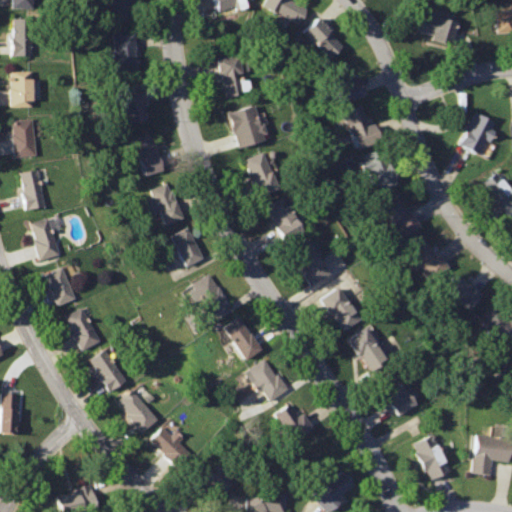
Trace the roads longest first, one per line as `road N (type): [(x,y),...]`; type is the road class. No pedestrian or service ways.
road 1 (residential): [(402,511),(207,180),(186,114),(172,0)]
road 2 (residential): [(76,417),(171,511),(498,511)]
road 3 (residential): [(348,0),(373,30),(439,194),(511,274)]
road 4 (residential): [(76,417),(0,265)]
road 5 (residential): [(3,511),(32,463),(76,417)]
